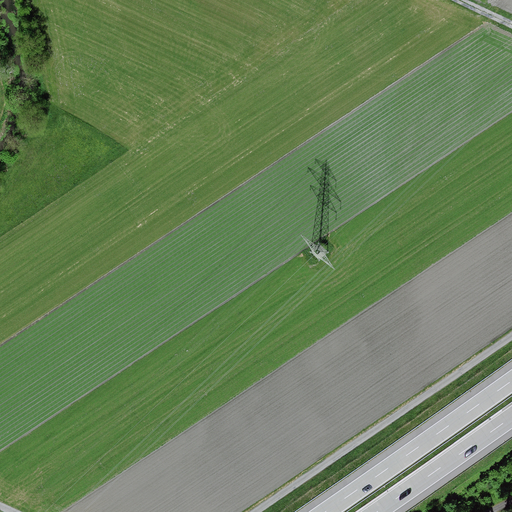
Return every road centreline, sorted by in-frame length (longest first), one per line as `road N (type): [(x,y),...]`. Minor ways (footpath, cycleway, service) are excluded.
road 1 (track): [(511,333),(255,511)]
road 2 (motorway): [(511,374),(315,511)]
road 3 (motorway): [(368,511),(511,412)]
